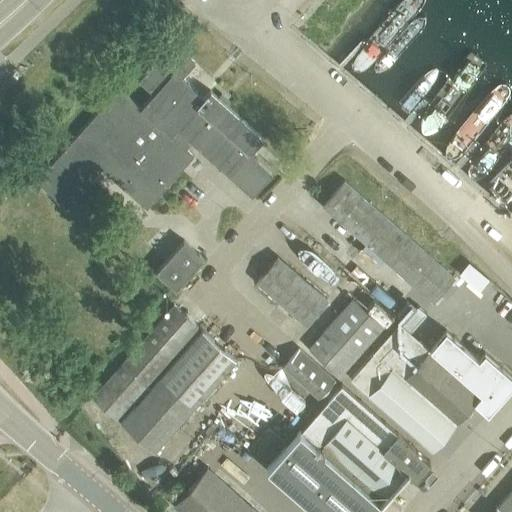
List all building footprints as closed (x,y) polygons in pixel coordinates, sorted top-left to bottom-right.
[(154,94),(141,108),(119,88),(40,176),(36,180),(67,207),(102,168),(147,208),(181,169),(194,155),(186,148),(192,141),(252,194),(273,171),(256,157),(250,152),(258,142),(263,137),(227,105),(210,90),(204,97),(182,78),(195,62),(173,42),(139,80),(154,94)] [(345,180),(323,204),(433,299),(454,275),(345,180)] [(156,271),(176,288),(204,257),(184,239),(156,271)] [(257,281),(306,323),(327,298),(278,256),(257,281)] [(341,373),(393,315),(376,300),(374,298),(365,308),(353,298),(310,346),(341,373)] [(174,304),(93,396),(117,417),(198,325),(174,304)] [(447,328),(431,347),(400,321),(351,376),(432,448),(479,395),(492,407),(511,383),(511,375),(485,352),(480,357),(447,328)] [(203,329),(121,422),(154,451),(236,358),(203,329)] [(283,366),(319,398),(335,379),(299,348),(283,366)] [(267,466),(319,511),(369,511),(407,470),(416,478),(431,462),(341,384),(301,430),(300,429),(267,466)] [(269,426),(252,445),(265,457),(282,439),(269,426)] [(174,505),(182,511),(259,511),(208,467),(186,491),(174,505)] [(511,511),(511,488),(491,511),(511,511)]
